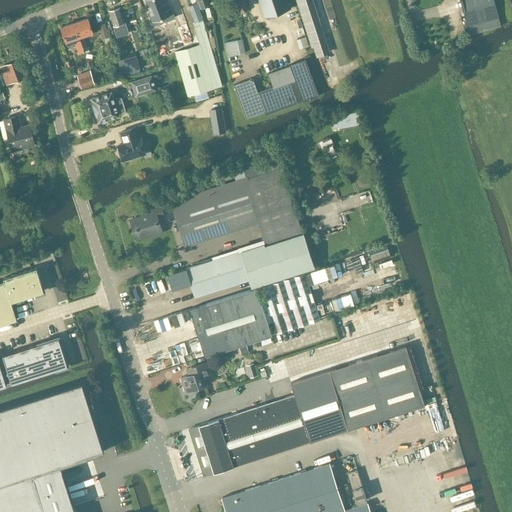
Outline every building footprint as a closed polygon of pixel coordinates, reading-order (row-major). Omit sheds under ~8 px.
[(159,0),(146,0),(151,14),(148,15),(152,25),(161,21),(163,24),(170,21),(168,14),(165,16),(159,0)] [(235,0),(240,13),(249,10),(245,0),(235,0)] [(258,0),(264,17),(291,8),(288,0),(258,0)] [(501,25),(493,0),(460,0),(470,33),(501,25)] [(197,3),(189,6),(194,21),(202,18),(197,3)] [(213,6),(205,8),(207,17),(214,15),(213,6)] [(120,7),(109,11),(114,25),(116,33),(127,30),(126,27),(122,15),(121,11),(120,7)] [(88,18),(74,23),(83,48),(87,46),(85,38),(84,39),(83,36),(93,32),(88,18)] [(199,44),(175,51),(175,52),(188,95),(222,86),(217,70),(208,38),(202,18),(194,21),(195,22),(193,22),(199,44)] [(83,48),(74,23),(61,27),(67,45),(76,43),(79,53),(84,51),(83,48)] [(109,37),(105,23),(98,25),(102,39),(109,37)] [(190,35),(186,24),(177,28),(183,45),(192,43),(190,35)] [(224,42),(227,56),(245,52),(242,39),(224,42)] [(327,42),(313,47),(316,57),(330,53),(327,42)] [(272,85),(257,91),(254,81),(249,78),(249,79),(234,84),(245,118),(264,111),(265,115),(318,96),(310,73),(316,72),(310,55),(304,57),(305,59),(289,64),(290,65),(268,73),(272,85)] [(136,58),(118,62),(121,72),(131,70),(132,74),(140,72),(139,68),(136,58)] [(6,65),(13,82),(24,77),(18,60),(6,65)] [(79,79),(82,88),(94,84),(90,70),(85,72),(86,76),(79,79)] [(135,96),(156,90),(151,75),(131,82),(135,96)] [(112,91),(91,98),(98,122),(100,122),(101,122),(104,123),(107,122),(109,119),(119,116),(119,114),(114,98),(112,91)] [(221,107),(210,109),(212,124),(224,122),(221,107)] [(13,150),(33,145),(28,126),(18,128),(15,117),(5,119),(13,150)] [(123,161),(145,154),(140,138),(139,139),(135,127),(120,132),(124,143),(118,145),(123,161)] [(275,155),(254,162),(258,177),(280,170),(275,155)] [(174,203),(174,204),(187,245),(197,242),(196,240),(262,219),(269,241),(299,232),(280,170),(258,177),(174,203)] [(153,217),(162,214),(160,208),(152,211),(153,213),(132,220),(138,236),(159,230),(153,217)] [(186,268),(172,273),(174,280),(175,283),(189,278),(195,296),(249,279),(252,287),(315,267),(303,232),(265,244),(264,243),(240,251),(239,251),(213,259),(186,268)] [(388,247),(370,252),(374,264),(392,258),(388,247)] [(40,281),(36,267),(24,271),(28,285),(40,281)] [(4,280),(0,281),(0,324),(17,319),(11,302),(41,292),(38,283),(41,282),(40,281),(28,285),(24,271),(3,278),(4,280)] [(276,333),(320,319),(305,273),(262,286),(266,299),(260,301),(256,288),(190,309),(205,356),(271,335),(267,322),(272,320),(276,333)] [(50,340),(40,343),(2,355),(11,383),(67,366),(60,344),(52,347),(50,340)] [(198,425),(188,429),(203,476),(214,473),(424,404),(405,346),(334,369),(328,370),(291,382),(295,394),(198,425)] [(202,376),(208,374),(205,363),(192,367),(194,374),(181,377),(185,391),(205,384),(202,376)] [(82,382),(0,407),(0,511),(75,511),(61,465),(104,451),(82,382)] [(230,495),(222,497),(226,511),(337,511),(344,510),(329,463),(242,491),(244,496),(231,500),(230,495)] [(357,502),(366,499),(357,470),(348,473),(357,502)] [(242,491),(230,495),(231,500),(244,496),(242,491)] [(370,511),(367,502),(344,510),(337,511),(370,511)]
